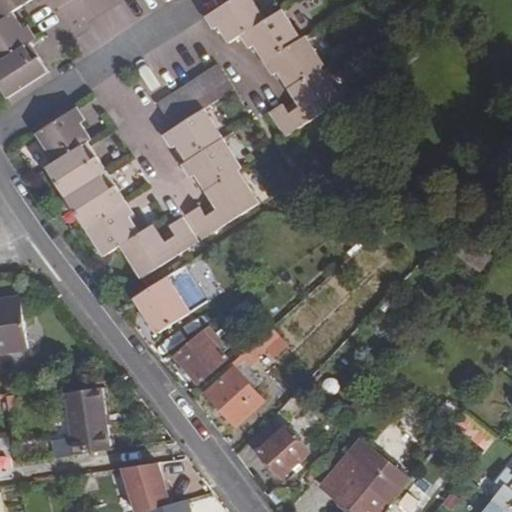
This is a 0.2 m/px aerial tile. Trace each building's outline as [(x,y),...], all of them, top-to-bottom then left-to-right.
[(0,0),(0,11),(4,18),(14,12),(24,5),(31,0),(37,0),(38,1),(40,0),(0,0)] [(224,34),(229,41),(243,32),(266,17),(255,0),(228,0),(206,15),(214,28),(218,25),(224,34)] [(260,52),(265,59),(302,36),(283,6),(266,17),(243,32),(251,45),(254,43),(260,52)] [(0,61),(31,42),(36,38),(28,25),(24,28),(20,21),(14,12),(4,18),(0,20),(0,61)] [(281,78),(287,87),(321,64),(325,62),(306,33),(302,36),(265,59),(273,73),(277,71),(281,78)] [(0,86),(8,100),(51,72),(43,60),(31,42),(0,61),(0,86)] [(269,111),(285,135),(342,97),(321,64),(287,87),(296,100),(299,105),(289,112),(285,107),(282,102),(269,111)] [(207,75),(223,99),(237,90),(220,66),(207,75)] [(8,100),(12,105),(54,78),(51,72),(8,100)] [(196,82),(212,106),(223,99),(207,75),(196,82)] [(185,89),(201,113),(206,110),(212,106),(196,82),(185,89)] [(172,97),(188,121),(201,113),(185,89),(172,97)] [(160,104),(176,128),(188,121),(172,97),(160,104)] [(291,103),(285,107),(289,112),(299,105),(296,100),(291,103)] [(68,104),(31,128),(36,136),(73,111),(68,104)] [(36,136),(54,165),(86,145),(89,142),(84,134),(79,126),(83,122),(76,109),(73,111),(36,136)] [(184,154),(189,162),(225,140),(206,110),(201,113),(188,121),(176,128),(165,136),(175,149),(179,146),(184,154)] [(203,184),(209,192),(240,172),(244,169),(225,140),(189,162),(184,166),(193,178),(197,175),(203,184)] [(46,170),(67,200),(106,174),(95,159),(86,145),(54,165),(46,170)] [(188,215),(204,240),(261,202),(240,172),(209,192),(215,203),(219,208),(206,216),(203,212),(199,207),(188,215)] [(67,200),(86,230),(125,204),(115,188),(106,174),(67,200)] [(210,207),(203,212),(206,216),(219,208),(215,203),(210,207)] [(86,230),(106,259),(113,254),(123,248),(140,235),(133,227),(128,219),(133,216),(125,204),(86,230)] [(123,248),(145,280),(201,242),(184,217),(168,227),(171,231),(175,237),(163,244),(160,239),(153,227),(140,235),(123,248)] [(356,226),(342,238),(348,245),(363,234),(356,226)] [(175,237),(171,231),(165,235),(160,239),(163,244),(175,237)] [(135,298),(159,333),(209,298),(186,263),(140,294),(135,298)] [(0,354),(28,350),(20,301),(1,304),(2,309),(0,308),(0,354)] [(259,338),(266,346),(276,337),(269,330),(259,338)] [(198,332),(174,356),(199,383),(223,360),(198,332)] [(276,337),(266,346),(275,353),(284,345),(276,337)] [(243,353),(251,361),(266,346),(259,338),(243,353)] [(233,370),(206,396),(234,427),(262,401),(238,374),(233,370)] [(79,457),(114,453),(104,391),(70,395),(79,457)] [(292,426),(308,406),(296,396),(280,416),(292,426)] [(272,439),(257,455),(283,478),(309,448),(284,425),(272,439)] [(272,439),(261,429),(246,445),(257,455),(272,439)] [(322,487),(335,499),(362,465),(374,451),(361,441),(349,454),(322,487)] [(351,510),(353,511),(376,511),(384,502),(390,505),(404,488),(409,480),(374,451),(362,465),(335,499),(349,511),(351,510)] [(157,511),(171,508),(158,467),(121,472),(132,511),(157,511)] [(494,505),(503,511),(511,511),(511,477),(502,488),(505,490),(494,505)] [(0,511),(8,511),(4,491),(0,491),(0,511)] [(189,511),(187,503),(171,508),(157,511),(189,511)]
